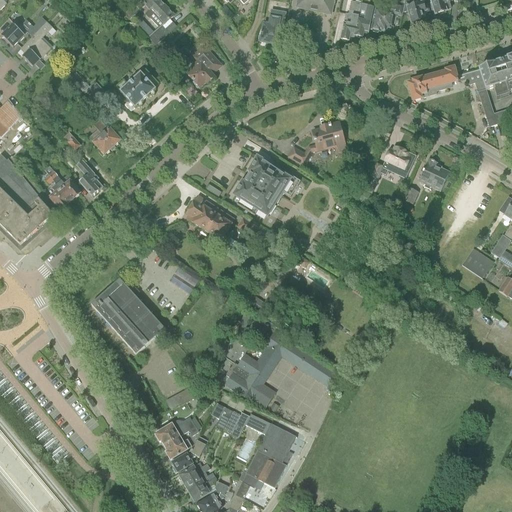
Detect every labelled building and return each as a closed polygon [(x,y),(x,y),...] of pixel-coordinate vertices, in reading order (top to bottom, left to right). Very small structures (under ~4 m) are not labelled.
[(129,0),(120,9),(121,10),(119,12),(128,22),(130,20),(130,19),(138,11),(139,12),(140,11),(144,15),(160,1),(159,0),(144,0),(136,8),(134,10),(132,8),(140,1),(138,0),(129,0)] [(298,0),(297,8),(330,16),(333,5),(335,6),(335,0),(298,0)] [(373,21),(371,31),(372,31),(373,33),(377,34),(379,33),(380,33),(380,32),(385,33),(386,29),(390,30),(393,15),(401,17),(402,14),(405,0),(398,0),(397,6),(390,4),(388,14),(375,11),(373,21)] [(405,0),(402,14),(408,13),(412,26),(425,22),(424,21),(428,20),(424,4),(415,6),(413,0),(405,0)] [(468,0),(427,0),(428,1),(430,0),(435,16),(446,13),(445,11),(450,10),(448,2),(451,1),(452,1),(454,1),(454,0),(464,0),(469,1),(468,0)] [(161,1),(160,1),(144,15),(158,30),(148,39),(155,47),(168,35),(162,28),(174,17),(160,2),(161,1)] [(346,15),(344,24),(340,41),(349,42),(350,36),(354,37),(358,20),(357,20),(361,5),(350,2),(348,15),(346,15)] [(358,20),(354,37),(362,39),(364,33),(368,34),(373,9),(366,8),(367,6),(361,5),(357,20),(358,20)] [(225,8),(221,11),(229,21),(233,18),(225,8)] [(263,26),(261,37),(259,37),(258,42),(260,42),(260,44),(280,48),(283,29),(282,29),(285,15),(271,12),(268,27),(263,26)] [(54,29),(57,26),(59,28),(65,21),(57,14),(48,24),(54,29)] [(42,19),(31,31),(36,35),(46,24),(47,24),(42,19)] [(12,50),(27,35),(15,23),(1,38),(12,50)] [(50,50),(41,41),(48,34),(51,37),(55,33),(46,24),(36,35),(20,51),(25,56),(22,59),(32,69),(35,67),(39,62),(50,50)] [(193,69),(186,75),(193,83),(192,84),(197,90),(198,88),(199,90),(206,84),(207,85),(214,79),(212,77),(223,68),(215,59),(213,60),(204,49),(198,54),(193,59),(197,63),(191,68),(193,69)] [(511,60),(479,71),(479,72),(486,92),(494,90),(495,92),(497,98),(508,94),(509,95),(511,93),(511,60)] [(39,62),(35,67),(40,72),(45,67),(39,62)] [(486,92),(479,72),(456,78),(454,69),(445,71),(445,73),(412,82),(413,83),(407,85),(412,102),(436,96),(435,93),(449,90),(448,85),(456,83),(456,84),(459,84),(459,82),(467,80),(468,86),(475,84),(478,95),(486,92)] [(122,82),(115,88),(128,103),(124,107),(130,113),(134,110),(135,110),(136,108),(136,109),(137,109),(138,109),(139,109),(140,109),(141,109),(141,108),(141,107),(142,107),(142,106),(141,105),(141,104),(148,97),(149,98),(150,98),(151,98),(152,98),(153,97),(154,97),(154,96),(154,95),(154,94),(153,94),(153,93),(155,91),(153,89),(158,85),(146,72),(140,77),(139,76),(127,87),(122,82)] [(78,77),(72,82),(78,88),(84,83),(78,77)] [(85,84),(79,90),(85,96),(86,95),(90,90),(85,84)] [(106,96),(95,85),(90,90),(86,95),(97,105),(106,96)] [(488,99),(486,92),(478,95),(489,129),(497,126),(494,119),(492,120),(486,100),(488,99)] [(0,110),(0,140),(22,118),(8,102),(0,110)] [(120,143),(109,131),(108,132),(99,122),(93,127),(97,132),(89,139),(104,157),(106,155),(107,155),(109,153),(109,152),(115,147),(116,147),(118,145),(118,144),(120,143)] [(293,149),(287,159),(304,168),(312,154),(344,145),(343,140),(344,137),(342,132),(340,130),(339,124),(328,127),(329,129),(312,133),(316,147),(308,149),(304,155),(293,149)] [(74,152),(80,147),(72,139),(73,138),(69,134),(62,140),(66,144),(67,143),(74,152)] [(246,141),(242,149),(260,157),(264,149),(246,141)] [(384,169),(381,175),(385,177),(389,169),(390,170),(392,166),(404,172),(408,163),(412,164),(415,158),(411,156),(398,151),(393,148),(391,152),(390,151),(383,167),(383,168),(384,169)] [(23,149),(12,159),(17,164),(28,154),(23,149)] [(76,157),(71,161),(77,168),(86,178),(80,185),(92,199),(99,192),(102,189),(101,187),(96,182),(98,180),(82,163),(76,157)] [(12,158),(0,169),(0,227),(20,248),(58,214),(17,164),(12,159),(12,158)] [(429,160),(418,183),(424,186),(423,189),(430,192),(431,189),(440,193),(449,174),(441,170),(442,169),(436,166),(437,164),(429,160)] [(244,186),(242,185),(241,187),(239,186),(237,186),(234,191),(235,193),(236,194),(235,196),(240,200),(236,206),(254,217),(258,211),(267,217),(284,190),(293,195),(300,183),(284,173),(282,176),(257,161),(256,163),(254,162),(252,163),(249,167),(250,169),(251,170),(250,173),(252,174),(249,178),(250,179),(248,182),(247,182),(244,186)] [(363,191),(358,201),(365,205),(370,195),(372,195),(381,175),(384,169),(383,168),(374,164),(362,191),(363,191)] [(53,173),(48,177),(53,183),(56,187),(70,203),(73,200),(74,201),(80,196),(75,190),(77,189),(71,182),(67,178),(62,182),(61,183),(58,179),(58,178),(53,173)] [(53,183),(48,177),(44,181),(48,186),(53,183)] [(55,195),(49,200),(55,207),(56,206),(61,211),(67,206),(70,203),(56,187),(52,190),(55,195)] [(221,194),(209,187),(206,192),(218,199),(221,194)] [(407,188),(401,201),(412,206),(418,194),(414,192),(407,188)] [(189,222),(220,242),(234,222),(201,201),(198,205),(195,203),(187,216),(191,219),(189,222)] [(511,203),(508,210),(504,216),(511,221),(511,220),(511,219),(511,228),(511,229),(510,228),(503,238),(502,237),(490,255),(495,258),(499,260),(498,262),(504,253),(511,240),(511,203)] [(247,235),(252,226),(242,220),(237,228),(247,235)] [(473,251),(462,267),(482,281),(493,264),(473,251)] [(511,257),(504,253),(498,262),(511,271),(511,257)] [(301,259),(297,265),(305,270),(309,264),(301,259)] [(511,282),(507,279),(498,293),(507,298),(511,300),(511,282)] [(136,357),(165,331),(119,281),(91,307),(136,357)] [(251,297),(245,306),(261,317),(267,308),(251,297)] [(255,321),(249,330),(261,338),(267,330),(255,321)] [(328,389),(337,375),(275,335),(266,348),(268,349),(281,358),(328,389)] [(245,357),(238,367),(234,364),(226,377),(230,380),(226,386),(251,403),(253,400),(262,387),(281,358),(268,349),(257,365),(245,357)] [(196,387),(188,391),(192,399),(200,395),(196,387)] [(274,395),(262,387),(253,400),(265,408),(274,395)] [(198,406),(207,402),(203,395),(195,399),(198,406)] [(218,421),(224,409),(217,406),(211,417),(218,421)] [(224,409),(218,421),(219,421),(215,429),(223,433),(232,414),(224,409)] [(232,414),(223,433),(230,437),(238,422),(240,417),(232,414)] [(250,415),(245,426),(246,426),(245,427),(264,437),(270,426),(250,415)] [(171,426),(172,426),(155,436),(159,444),(161,443),(164,448),(179,439),(189,433),(195,429),(191,423),(191,422),(190,420),(183,424),(183,423),(177,422),(171,426)] [(47,432),(40,422),(29,430),(56,466),(69,457),(49,431),(47,432)] [(238,422),(230,437),(238,441),(245,427),(246,426),(245,426),(238,422)] [(241,484),(235,497),(243,501),(249,488),(253,490),(258,482),(274,491),(286,467),(293,455),(288,453),(296,439),(270,426),(264,437),(245,474),(246,475),(241,484)] [(195,430),(189,433),(192,438),(198,434),(195,430)] [(179,439),(164,448),(167,453),(165,454),(170,462),(187,452),(187,451),(191,449),(187,442),(182,444),(179,439)] [(192,452),(171,464),(172,465),(174,468),(174,469),(173,470),(175,475),(177,474),(178,475),(193,466),(190,461),(195,458),(198,460),(201,455),(205,447),(197,443),(192,452)] [(180,478),(179,478),(181,482),(182,481),(184,485),(184,486),(199,477),(205,474),(210,471),(207,466),(202,469),(199,465),(193,468),(179,477),(180,478)] [(185,487),(184,487),(186,491),(187,490),(189,494),(190,495),(215,479),(212,475),(208,478),(205,474),(199,477),(184,486),(185,487)] [(215,479),(190,495),(192,499),(191,499),(194,503),(195,504),(209,496),(209,495),(207,491),(214,486),(216,483),(216,482),(215,479)] [(214,496),(211,497),(196,505),(199,511),(218,511),(219,511),(221,509),(217,502),(222,500),(228,488),(218,484),(215,490),(217,493),(214,495),(214,496)] [(235,497),(228,511),(237,511),(243,501),(235,497)]
